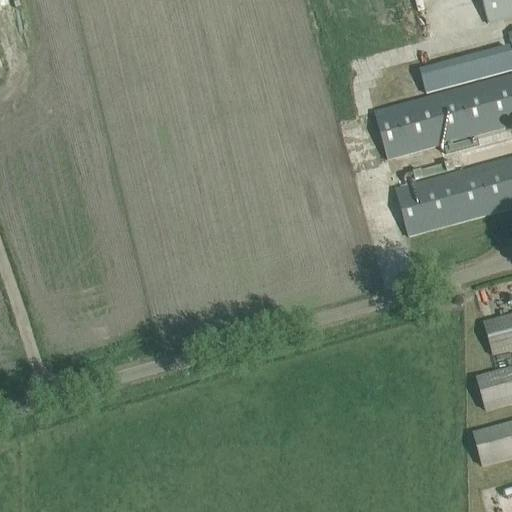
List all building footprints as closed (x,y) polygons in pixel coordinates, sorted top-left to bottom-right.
[(511,0),(481,0),(488,25),(511,17),(511,0)] [(426,95),(511,71),(511,60),(509,49),(420,73),(426,95)] [(511,77),(375,115),(387,161),(511,127),(511,77)] [(511,160),(396,192),(408,238),(511,210),(511,160)] [(511,317),(484,325),(493,357),(511,351),(511,317)] [(511,370),(476,380),(485,412),(511,404),(511,370)] [(511,425),(473,436),(482,467),(511,458),(511,425)]
